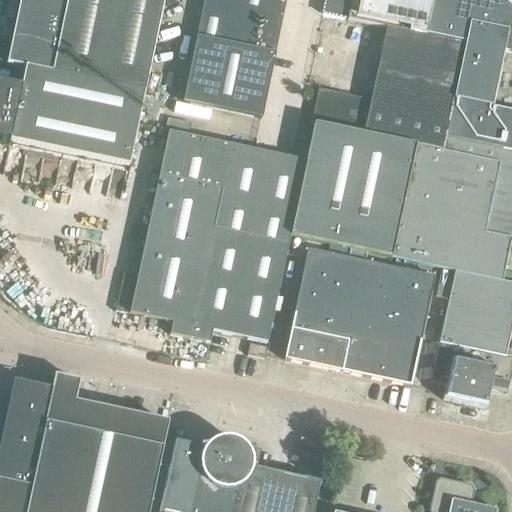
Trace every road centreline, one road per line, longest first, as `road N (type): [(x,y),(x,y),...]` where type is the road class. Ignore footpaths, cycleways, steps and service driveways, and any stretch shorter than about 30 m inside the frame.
road 1 (unclassified): [(511,452),(0,346)]
road 2 (unknown): [(140,181),(113,285),(97,299),(70,292),(34,261),(0,205)]
road 3 (unknown): [(178,0),(140,181)]
road 4 (unclassified): [(282,143),(312,0)]
